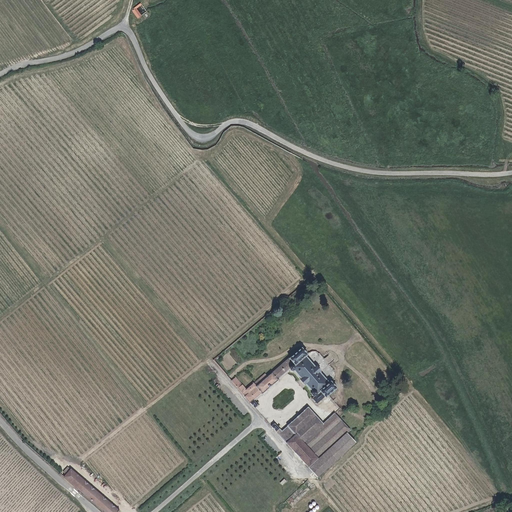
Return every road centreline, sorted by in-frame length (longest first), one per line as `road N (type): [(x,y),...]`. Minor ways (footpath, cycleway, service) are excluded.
road 1 (unclassified): [(511,173),(362,171),(241,121),(203,137),(155,86),(123,28),(0,74)]
road 2 (tertiary): [(98,511),(0,418)]
